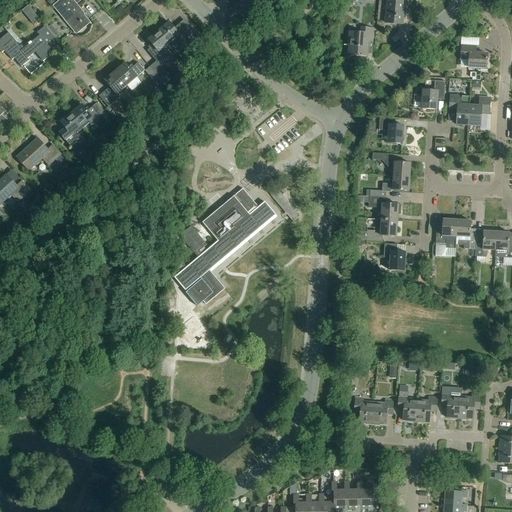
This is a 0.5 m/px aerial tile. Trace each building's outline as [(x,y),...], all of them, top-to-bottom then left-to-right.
[(57,0),(59,2),(53,8),(63,20),(65,19),(76,32),(89,22),(76,6),(82,0),(57,0)] [(411,0),(387,0),(385,24),(402,25),(404,6),(411,7),(411,0)] [(28,6),(22,11),(27,17),(33,12),(28,6)] [(159,32),(169,44),(175,39),(181,47),(191,38),(180,24),(174,29),(169,23),(159,32)] [(47,45),(54,38),(45,27),(37,34),(40,37),(24,50),(22,46),(20,48),(9,34),(0,41),(0,51),(2,54),(5,52),(12,61),(14,59),(22,68),(29,61),(28,59),(35,53),(43,62),(54,53),(47,45)] [(372,45),(373,29),(360,28),(360,34),(349,33),(348,46),(350,46),(349,54),(365,56),(367,41),(372,42),(371,45),(372,45)] [(147,52),(159,66),(169,57),(163,49),(169,44),(159,32),(147,42),(152,48),(147,52)] [(204,33),(197,39),(201,44),(208,38),(204,33)] [(488,71),(488,64),(487,64),(487,55),(475,54),(476,47),(462,46),(461,60),(469,60),(468,68),(469,68),(469,69),(488,71)] [(125,64),(115,73),(127,87),(145,72),(138,64),(130,71),(125,64)] [(159,66),(152,71),(164,84),(165,85),(171,80),(159,66)] [(287,67),(285,71),(295,78),(297,74),(287,67)] [(108,90),(99,97),(102,101),(108,108),(114,104),(120,99),(117,95),(127,87),(115,73),(105,81),(110,88),(108,90)] [(159,88),(163,84),(155,74),(151,78),(159,88)] [(444,100),(445,82),(435,82),(434,92),(422,91),(421,109),(437,110),(438,100),(444,100)] [(470,97),(461,97),(450,96),(449,112),(457,112),(457,125),(468,126),(470,106),(469,106),(470,97)] [(470,106),(468,126),(481,127),(481,114),(490,114),(491,99),(480,98),(479,107),(470,106)] [(73,113),(71,115),(83,129),(89,124),(92,127),(106,116),(97,104),(87,112),(80,104),(71,111),(73,113)] [(119,123),(123,120),(115,110),(111,114),(119,123)] [(82,141),(77,134),(83,129),(71,115),(66,119),(64,117),(57,122),(64,130),(60,134),(71,148),(77,143),(78,144),(82,141)] [(403,127),(392,126),(392,120),(380,119),(379,131),(389,131),(388,143),(402,144),(402,142),(404,142),(404,136),(403,136),(403,127)] [(49,167),(56,160),(62,166),(66,162),(61,156),(52,146),(47,151),(37,140),(16,158),(29,172),(42,160),(49,167)] [(388,163),(388,161),(388,155),(373,154),(372,160),(381,161),(389,169),(393,169),(393,177),(410,178),(411,164),(394,163),(388,163)] [(18,204),(30,192),(21,182),(16,187),(6,176),(0,181),(0,205),(11,196),(18,204)] [(390,192),(392,191),(409,192),(410,178),(393,177),(392,185),(382,184),(382,192),(390,192)] [(33,191),(40,198),(44,195),(37,188),(33,191)] [(197,306),(203,302),(206,306),(225,290),(209,271),(234,249),(236,251),(242,246),(240,245),(275,215),(265,202),(258,208),(243,189),(202,223),(218,242),(203,255),(199,251),(206,245),(191,227),(180,236),(198,258),(175,278),(185,291),(200,278),(201,280),(186,293),(197,306)] [(277,190),(270,195),(293,223),(300,217),(277,190)] [(381,220),(397,221),(398,206),(385,205),(385,198),(370,197),(369,197),(368,208),(382,209),(381,220)] [(396,237),(397,221),(381,220),(380,232),(367,231),(366,241),(382,242),(383,236),(396,237)] [(456,248),(457,221),(443,220),(443,229),(437,229),(436,236),(436,244),(436,247),(435,257),(446,257),(455,258),(456,250),(456,248)] [(470,222),(457,221),(456,248),(464,248),(463,250),(475,250),(476,241),(476,230),(470,230),(470,222)] [(483,241),(476,241),(475,250),(475,257),(486,257),(488,251),(495,251),(497,233),(484,232),(483,241)] [(504,259),(504,258),(511,258),(511,243),(509,243),(509,233),(497,233),(495,251),(495,258),(504,259)] [(405,253),(397,252),(398,245),(385,245),(384,258),(390,259),(389,271),(404,272),(405,253)] [(480,370),(466,369),(465,377),(480,378),(480,370)] [(398,395),(407,396),(408,386),(399,386),(398,395)] [(459,420),(461,397),(461,390),(442,389),(441,407),(447,408),(446,418),(453,419),(452,420),(459,420)] [(407,396),(398,395),(397,410),(403,411),(402,421),(409,422),(409,423),(416,423),(418,400),(407,399),(407,396)] [(472,398),(461,397),(459,420),(466,421),(466,419),(473,420),(474,410),(480,410),(481,395),(472,395),(472,398)] [(418,400),(416,423),(423,424),(423,423),(430,423),(430,413),(436,413),(437,398),(429,397),(428,401),(418,400)] [(373,425),(374,403),(364,402),(364,399),(355,398),(354,413),(360,413),(359,423),(366,424),(365,425),(373,425)] [(385,403),(374,403),(373,425),(380,426),(380,425),(386,425),(387,415),(393,416),(394,401),(385,400),(385,403)] [(499,450),(511,450),(511,432),(511,437),(501,436),(501,443),(500,443),(499,450)] [(511,450),(499,450),(499,457),(500,457),(499,464),(509,465),(509,471),(511,470),(511,450)] [(511,475),(503,475),(502,482),(507,484),(511,484),(511,475)] [(348,511),(361,510),(360,490),(357,490),(349,490),(349,482),(344,483),(345,491),(347,490),(348,511)] [(361,510),(373,510),(373,490),(363,490),(362,482),(357,482),(357,490),(360,490),(361,510)] [(334,495),(334,503),(335,503),(335,511),(348,511),(347,490),(345,491),(337,491),(337,483),(332,483),(332,495),(334,495)] [(468,499),(468,492),(463,492),(462,493),(445,492),(444,506),(462,507),(462,505),(462,498),(468,499)] [(295,504),(295,511),(309,511),(309,503),(306,503),(299,503),(299,495),(293,495),(294,504),(295,504)] [(322,511),(322,503),(319,503),(312,503),(311,495),(306,495),(306,503),(309,503),(309,511),(322,511)] [(335,503),(334,503),(324,503),(324,495),(319,495),(319,503),(322,503),(322,511),(334,511),(335,511),(335,503)]
